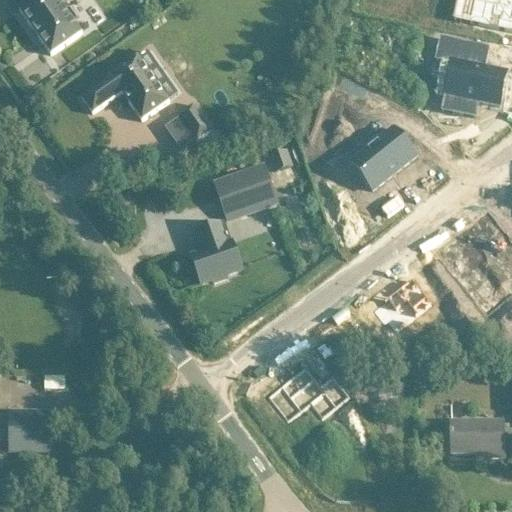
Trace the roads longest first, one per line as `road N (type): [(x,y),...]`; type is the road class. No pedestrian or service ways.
road 1 (residential): [(197,385),(511,157)]
road 2 (unclassified): [(197,385),(0,123)]
road 3 (unclassified): [(284,511),(283,499),(197,385)]
